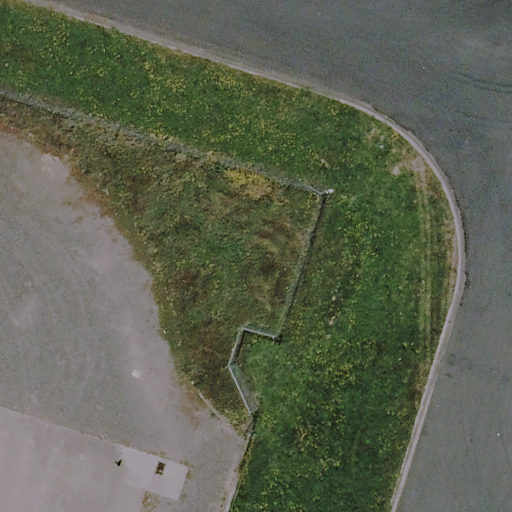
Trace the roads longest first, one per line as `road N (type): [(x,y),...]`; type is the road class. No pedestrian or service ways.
road 1 (unclassified): [(511,134),(465,61),(270,0)]
road 2 (unclassified): [(458,511),(511,328)]
